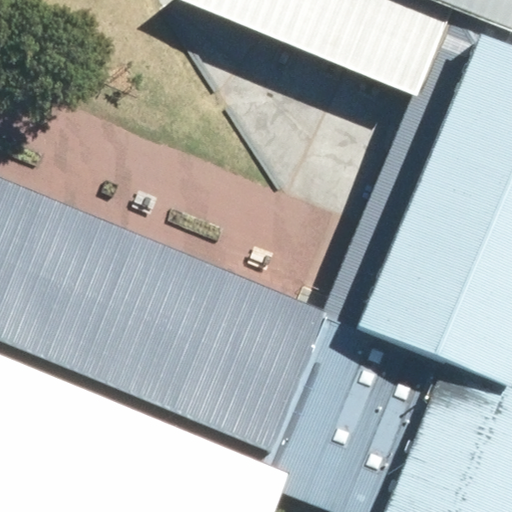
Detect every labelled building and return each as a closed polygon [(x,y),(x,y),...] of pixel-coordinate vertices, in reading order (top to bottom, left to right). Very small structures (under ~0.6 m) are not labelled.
[(511,0),(387,0),(394,3),(511,49),(511,0)] [(511,375),(511,49),(441,21),(326,305),(511,375)] [(502,511),(511,488),(511,375),(326,305),(0,180),(0,359),(400,511),(502,511)] [(511,511),(511,488),(502,511),(511,511)] [(390,511),(339,494),(331,511),(390,511)]
